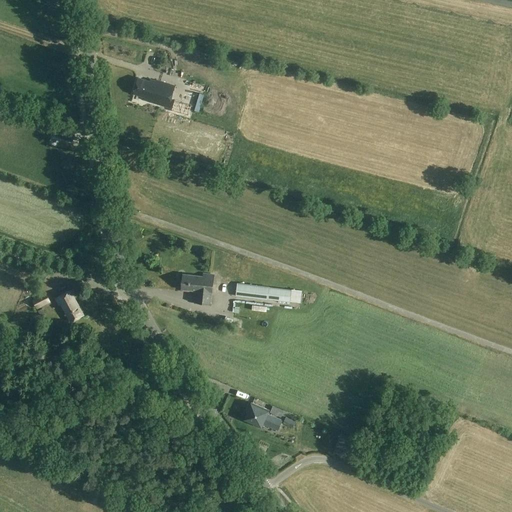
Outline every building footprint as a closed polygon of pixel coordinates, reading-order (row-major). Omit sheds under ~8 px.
[(104,38),(104,47),(116,47),(116,38),(104,38)] [(151,56),(161,60),(165,52),(154,48),(151,56)] [(175,86),(157,80),(156,83),(138,78),(134,94),(145,97),(144,99),(148,100),(147,101),(169,107),(175,86)] [(186,89),(181,104),(188,106),(193,91),(186,89)] [(73,142),(76,132),(60,128),(60,129),(56,128),(54,134),(58,135),(57,136),(73,142)] [(195,302),(210,304),(211,291),(212,291),(214,276),(204,275),(204,277),(183,275),(182,289),(197,291),(195,302)] [(271,287),(238,283),(236,296),(269,301),(269,300),(290,302),(292,290),(271,288),(271,287)] [(72,290),(56,298),(60,305),(62,304),(71,322),(83,316),(73,297),(75,296),(72,290)] [(292,290),(291,302),(302,303),(303,291),(292,290)] [(46,294),(33,301),(37,308),(49,301),(46,294)] [(244,420),(262,427),(264,424),(278,431),(283,421),(268,415),(270,411),(251,403),(244,420)] [(296,421),(286,417),(284,423),(294,427),(296,421)] [(278,443),(280,437),(272,435),(270,441),(278,443)] [(285,446),(279,450),(282,456),(288,452),(285,446)]
